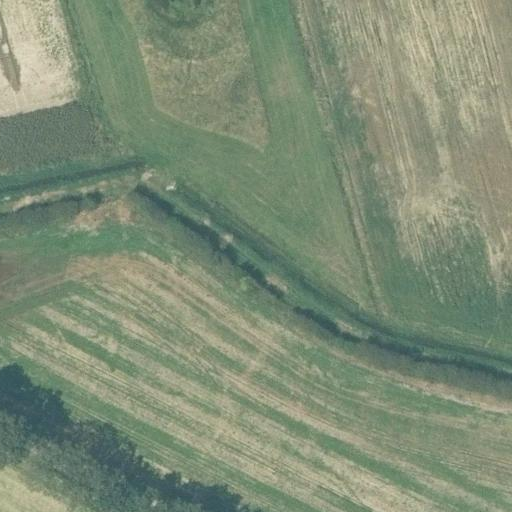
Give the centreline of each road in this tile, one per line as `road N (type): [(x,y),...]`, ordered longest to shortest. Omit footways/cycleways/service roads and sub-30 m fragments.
road 1 (track): [(511,383),(342,342),(131,190),(0,221)]
road 2 (unclassified): [(138,511),(0,442)]
